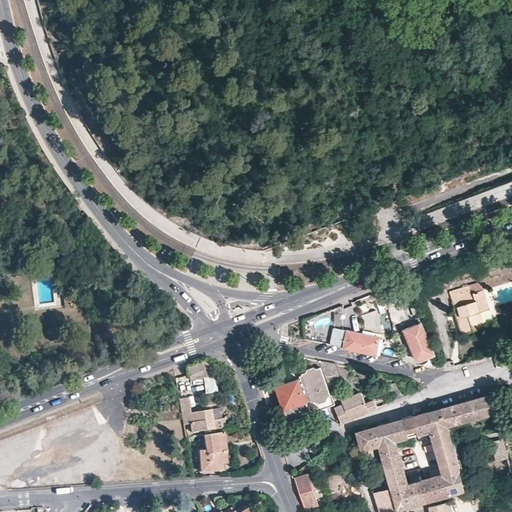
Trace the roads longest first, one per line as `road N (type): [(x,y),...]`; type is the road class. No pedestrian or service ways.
road 1 (residential): [(140,257),(54,146),(16,64),(0,0)]
road 2 (residential): [(0,499),(283,480)]
road 3 (primary): [(0,425),(234,339)]
road 4 (primary): [(209,330),(0,412)]
road 5 (primary): [(307,301),(511,219)]
road 6 (residential): [(252,331),(449,385)]
road 7 (residential): [(272,447),(449,385)]
